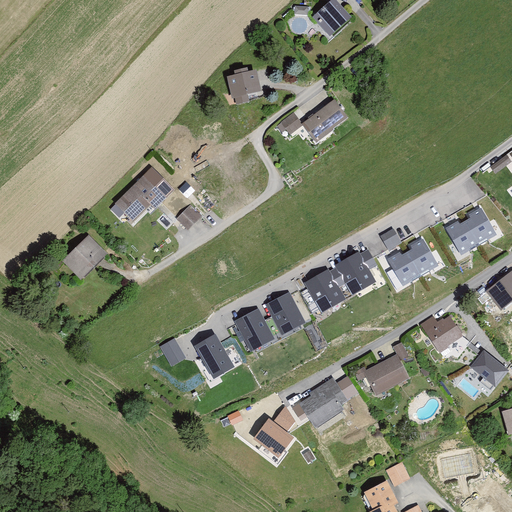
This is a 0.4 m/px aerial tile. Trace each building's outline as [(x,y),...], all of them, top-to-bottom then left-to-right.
[(335,0),(334,0),(313,19),(330,39),(352,20),(335,0)] [(295,7),(295,15),(308,16),(309,8),(295,7)] [(235,77),(227,79),(232,101),(235,100),(237,106),(250,103),(248,98),(262,95),(256,72),(248,74),(247,70),(234,74),(235,77)] [(348,119),(335,101),(303,125),(302,126),(303,127),(317,145),(335,132),(334,130),(348,119)] [(303,125),(294,114),(281,123),(281,124),(277,127),(282,134),(286,131),(290,136),(303,127),(302,126),(303,125)] [(490,167),(495,174),(511,161),(507,155),(490,167)] [(116,204),(111,209),(119,218),(124,213),(134,223),(152,206),(156,209),(175,190),(152,167),(115,203),(116,204)] [(179,190),(188,198),(195,191),(187,183),(179,190)] [(203,217),(191,205),(176,220),(188,232),(203,217)] [(458,221),(446,228),(462,255),(497,235),(482,208),(468,215),(470,218),(460,224),(458,221)] [(380,236),(389,250),(402,243),(394,228),(380,236)] [(89,237),(62,263),(81,282),(108,256),(89,237)] [(400,252),(387,259),(403,287),(440,265),(423,237),(410,245),(413,249),(402,255),(400,252)] [(329,269),(305,283),(322,313),(346,299),(340,288),(346,285),(352,296),(376,282),(370,270),(378,265),(368,249),(361,254),(359,251),(335,266),(336,268),(331,271),(329,269)] [(511,271),(486,292),(501,311),(511,302),(511,271)] [(290,292),(265,305),(282,336),(306,323),(290,292)] [(258,308),(235,321),(251,352),(275,339),(258,308)] [(463,336),(450,316),(444,319),(443,318),(438,322),(434,316),(421,324),(440,354),(449,348),(448,346),(463,336)] [(309,327),(318,350),(327,346),(318,324),(309,327)] [(216,334),(195,346),(214,379),(235,367),(216,334)] [(175,339),(160,347),(172,368),(187,359),(175,339)] [(397,354),(400,361),(409,356),(402,343),(393,347),(397,354)] [(509,371),(484,350),(470,367),(496,387),(509,371)] [(397,354),(367,370),(365,367),(354,372),(359,381),(366,377),(376,396),(409,378),(400,361),(397,354)] [(311,396),(293,408),(301,421),(307,417),(316,429),(344,410),(341,406),(359,394),(347,376),(337,383),(333,377),(309,394),(311,396)] [(269,418),(253,439),(279,458),(294,437),(288,432),(296,421),(286,406),(274,422),(269,418)] [(511,408),(502,411),(508,435),(511,434),(511,408)] [(228,416),(233,426),(243,420),(239,411),(228,416)] [(222,421),(225,427),(231,425),(228,418),(222,421)] [(303,455),(309,463),(315,459),(310,450),(303,455)] [(411,479),(402,462),(386,470),(395,487),(411,479)] [(399,503),(387,480),(364,492),(373,510),(369,511),(397,511),(394,505),(399,503)]
